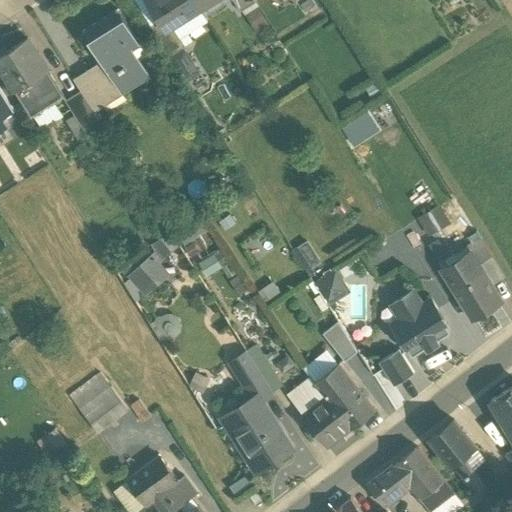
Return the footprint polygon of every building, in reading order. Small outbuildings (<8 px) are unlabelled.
[(195,4),(192,0),(146,0),(158,18),(165,30),(171,26),(198,9),(195,4)] [(254,3),(252,0),(231,0),(239,12),(254,3)] [(117,15),(85,35),(83,31),(81,33),(101,65),(74,83),(80,93),(93,113),(124,93),(123,91),(145,77),(146,79),(148,78),(129,48),(137,42),(117,10),(115,11),(117,15)] [(171,26),(165,30),(158,18),(148,25),(168,57),(184,47),(171,26)] [(62,97),(26,40),(0,56),(0,68),(30,117),(62,97)] [(0,93),(0,120),(12,113),(0,93)] [(80,93),(65,102),(86,135),(101,126),(93,113),(80,93)] [(420,217),(430,235),(450,224),(440,206),(420,217)] [(179,249),(170,235),(151,248),(156,257),(129,282),(145,299),(169,278),(159,268),(165,260),(179,249)] [(293,249),(304,272),(320,264),(310,242),(293,249)] [(479,242),(465,250),(470,258),(472,257),(479,268),(490,260),(479,242)] [(465,250),(444,263),(449,271),(443,275),(453,292),(482,274),(479,268),(472,257),(470,258),(465,250)] [(482,274),(453,292),(473,323),(503,305),(483,273),(482,274)] [(334,275),(324,282),(331,292),(341,286),(334,275)] [(430,302),(421,308),(412,295),(392,308),(400,321),(391,327),(411,359),(424,351),(425,353),(438,344),(437,343),(450,335),(430,302)] [(357,355),(338,325),(322,337),(344,365),(357,355)] [(326,350),(304,371),(316,383),(338,362),(326,350)] [(399,353),(378,366),(393,389),(413,377),(399,353)] [(271,395),(246,355),(229,366),(253,405),(254,406),(259,403),(271,395)] [(338,368),(314,386),(325,401),(329,406),(354,388),(338,368)] [(128,416),(102,377),(74,396),(99,435),(128,416)] [(354,388),(329,406),(348,431),(350,432),(374,414),(354,388)] [(511,390),(490,404),(496,414),(491,417),(501,434),(506,431),(511,440),(511,390)] [(348,431),(329,406),(325,401),(302,420),(324,449),(348,431)] [(290,452),(259,403),(254,406),(253,405),(226,422),(238,440),(236,445),(242,455),(247,455),(258,472),(290,452)] [(473,451),(452,423),(429,441),(450,469),(459,462),(473,451)] [(66,453),(53,432),(44,438),(56,458),(66,453)] [(442,483),(416,451),(393,469),(408,487),(420,501),(442,483)] [(166,492),(178,483),(160,458),(126,481),(145,507),(154,501),(166,492)] [(470,475),(459,462),(450,469),(461,482),(470,475)] [(470,475),(461,482),(472,497),(462,504),(468,511),(470,511),(490,497),(482,487),(493,478),(483,465),(470,475)] [(408,487),(393,469),(382,477),(397,497),(408,487)] [(382,477),(367,489),(382,508),(392,501),(397,497),(382,477)] [(185,478),(178,483),(193,503),(200,498),(185,478)] [(193,503),(178,483),(166,492),(181,511),(194,511),(197,510),(193,503)] [(460,511),(464,509),(442,483),(420,501),(428,511),(460,511)] [(181,511),(166,492),(154,501),(162,511),(181,511)] [(399,511),(392,501),(382,508),(385,511),(399,511)] [(357,511),(350,502),(336,511),(357,511)]
